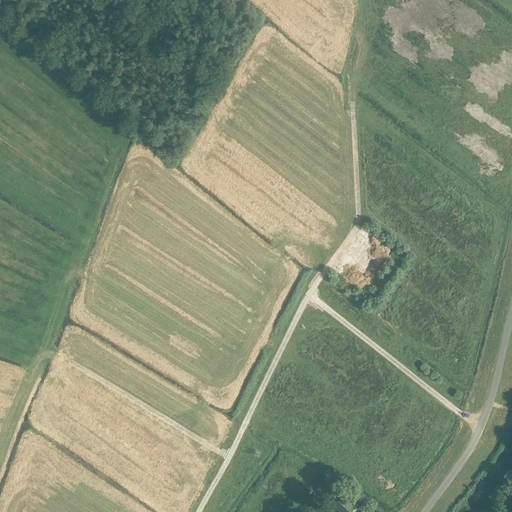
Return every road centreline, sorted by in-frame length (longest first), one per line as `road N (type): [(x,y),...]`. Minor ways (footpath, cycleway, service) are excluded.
road 1 (track): [(353,100),(356,226),(310,293),(229,454),(70,360)]
road 2 (track): [(310,293),(477,422)]
